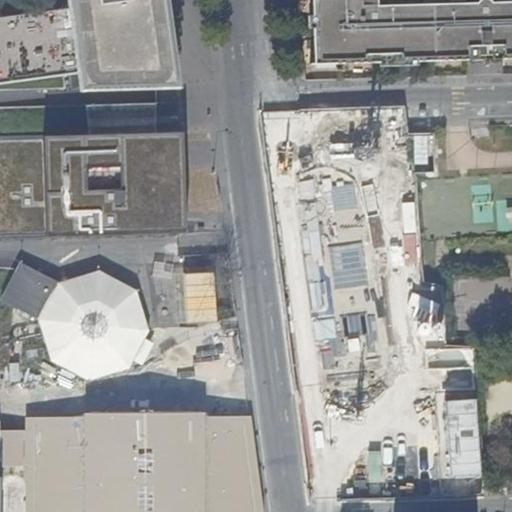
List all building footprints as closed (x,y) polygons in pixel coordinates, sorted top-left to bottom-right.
[(0,0),(0,78),(78,69),(81,91),(166,88),(169,85),(172,81),(173,78),(173,73),(162,0),(0,0)] [(511,0),(452,0),(376,2),(375,0),(312,0),(314,65),(465,61),(466,36),(477,36),(477,46),(488,46),(487,36),(500,35),(500,60),(511,59),(511,0)] [(182,216),(179,133),(0,137),(0,238),(120,235),(119,218),(182,216)] [(119,218),(120,235),(182,233),(182,216),(119,218)] [(20,263),(0,301),(37,320),(51,362),(89,383),(129,370),(134,362),(143,367),(155,344),(146,340),(150,332),(137,291),(100,271),(60,283),(20,263)] [(91,511),(197,511),(197,421),(92,421),(92,468),(92,480),(91,511)] [(28,469),(76,468),(76,430),(28,431),(28,469)] [(28,469),(0,468),(0,480),(92,480),(92,468),(76,468),(28,469)] [(36,511),(84,511),(84,502),(36,502),(36,511)]
